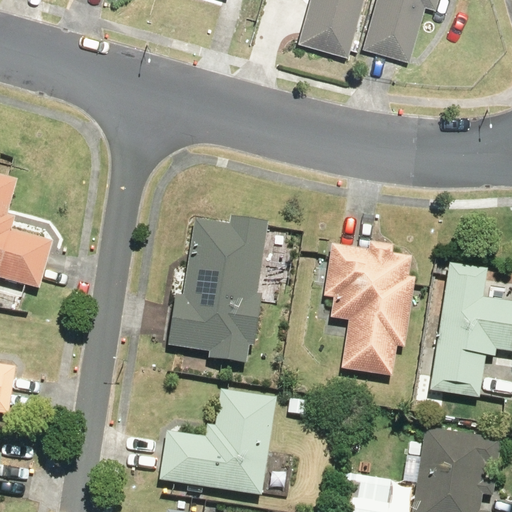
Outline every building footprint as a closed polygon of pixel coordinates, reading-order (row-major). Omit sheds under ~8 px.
[(367,0),(312,0),(301,46),(353,59),(367,0)] [(431,0),(375,0),(363,52),(415,65),(431,0)] [(12,210),(22,176),(0,169),(0,275),(43,286),(55,240),(16,230),(21,213),(12,210)] [(214,358),(249,363),(252,343),(261,344),(268,294),(260,293),(269,225),(234,220),(233,225),(200,220),(188,298),(179,297),(172,349),(215,355),(214,358)] [(409,278),(411,258),(403,256),(404,247),(373,243),(371,253),(333,248),(327,295),(337,296),(334,321),(353,323),(347,371),(397,377),(400,346),(409,347),(418,279),(409,278)] [(500,351),(511,353),(511,303),(487,299),(491,268),(452,262),(433,392),(427,391),(423,413),(446,416),(449,395),(483,400),(489,357),(499,358),(500,351)] [(0,410),(13,412),(19,366),(0,362),(0,410)] [(209,437),(170,431),(163,483),(267,496),(280,398),(224,391),(220,426),(210,425),(209,437)] [(492,511),(502,437),(427,428),(416,511),(492,511)]
